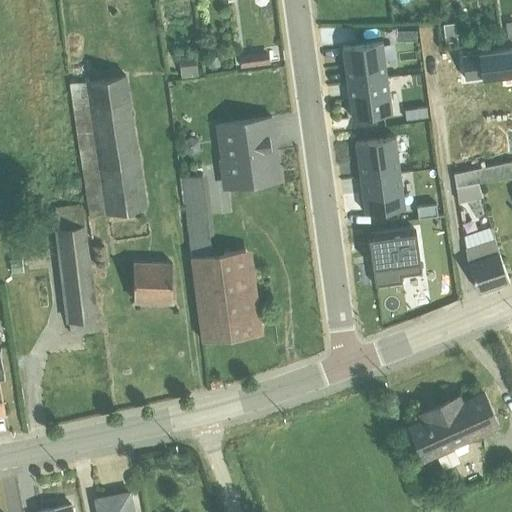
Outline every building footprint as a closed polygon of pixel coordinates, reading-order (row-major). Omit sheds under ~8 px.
[(456,24),(444,26),(446,44),(458,42),(456,24)] [(416,31),(396,31),(396,41),(416,41),(416,31)] [(348,84),(388,78),(383,43),(343,48),(348,84)] [(511,50),(480,55),(483,79),(511,75),(511,50)] [(269,53),(240,57),(241,68),(270,65),(269,53)] [(196,56),(180,58),(182,78),(198,76),(196,56)] [(128,75),(71,83),(90,216),(147,208),(128,75)] [(388,78),(348,84),(353,119),(392,114),(388,78)] [(225,189),(263,184),(263,185),(283,182),(274,117),(254,119),(218,125),(225,189)] [(361,179),(400,173),(395,138),(356,143),(361,179)] [(457,189),(479,185),(511,178),(511,162),(455,175),(457,189)] [(400,173),(361,179),(366,214),(405,209),(400,173)] [(257,336),(245,251),(217,255),(207,175),(182,178),(203,342),(257,336)] [(479,185),(457,189),(459,203),(483,199),(479,185)] [(428,200),(408,202),(409,213),(429,211),(428,200)] [(83,205),(55,209),(58,230),(55,230),(67,324),(69,323),(71,336),(99,332),(83,205)] [(26,223),(15,224),(18,246),(29,245),(26,223)] [(492,231),(465,238),(469,265),(479,294),(510,283),(492,231)] [(417,232),(369,238),(376,287),(378,287),(378,284),(400,281),(401,284),(403,284),(402,275),(420,272),(420,274),(422,274),(417,232)] [(245,251),(257,336),(264,335),(252,250),(245,251)] [(173,263),(135,263),(134,302),(173,303),(173,263)] [(85,348),(52,351),(55,384),(89,380),(85,348)] [(425,421),(410,428),(425,462),(438,456),(444,470),(461,463),(458,455),(471,450),(467,442),(500,428),(485,394),(454,408),(450,400),(422,413),(425,421)] [(133,511),(129,494),(98,500),(100,511),(133,511)]
